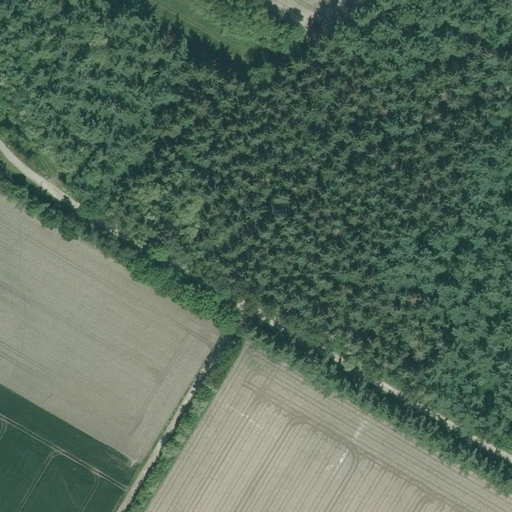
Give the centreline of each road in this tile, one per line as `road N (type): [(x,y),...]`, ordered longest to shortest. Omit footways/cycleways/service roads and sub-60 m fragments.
road 1 (track): [(0,136),(95,213),(511,452)]
road 2 (track): [(120,511),(247,303)]
